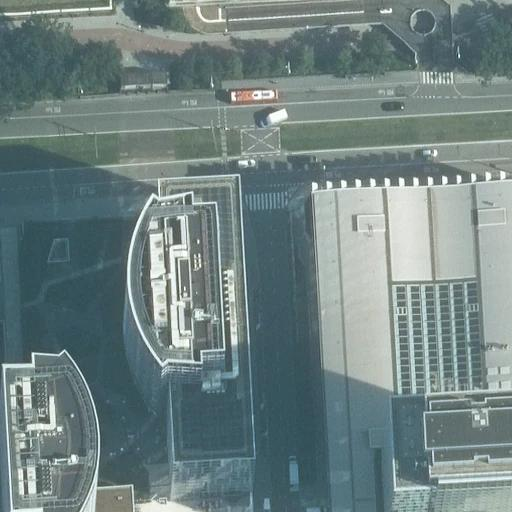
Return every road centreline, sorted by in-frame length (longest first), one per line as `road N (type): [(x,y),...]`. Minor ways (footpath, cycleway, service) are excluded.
road 1 (tertiary): [(0,183),(511,151)]
road 2 (tertiary): [(511,104),(0,126)]
